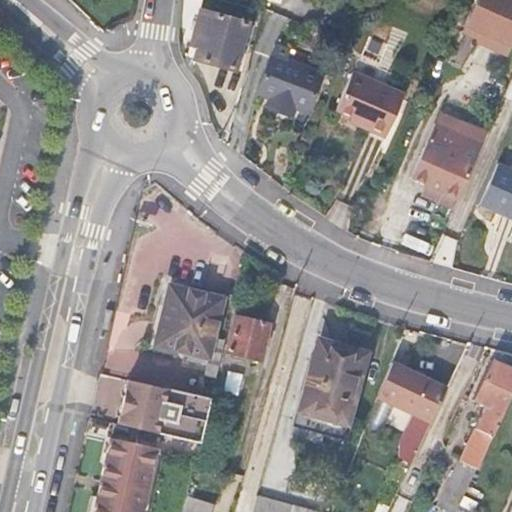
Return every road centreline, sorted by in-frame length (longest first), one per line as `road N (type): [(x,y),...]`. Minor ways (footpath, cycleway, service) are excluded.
road 1 (residential): [(511,317),(413,294),(302,246),(232,197),(160,127)]
road 2 (secondary): [(105,126),(85,165),(4,511)]
road 3 (secondary): [(34,511),(97,232),(136,142)]
road 4 (secondary): [(134,78),(101,66),(23,9)]
